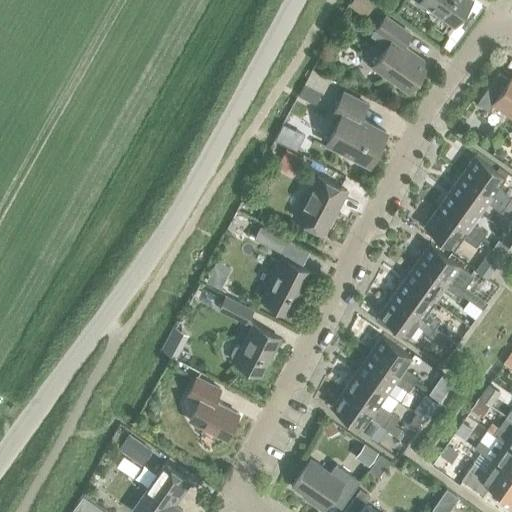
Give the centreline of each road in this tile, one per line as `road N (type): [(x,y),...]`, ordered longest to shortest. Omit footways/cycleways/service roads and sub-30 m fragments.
road 1 (residential): [(232,495),(438,97),(503,13)]
road 2 (unclassified): [(0,461),(187,202),(296,0)]
